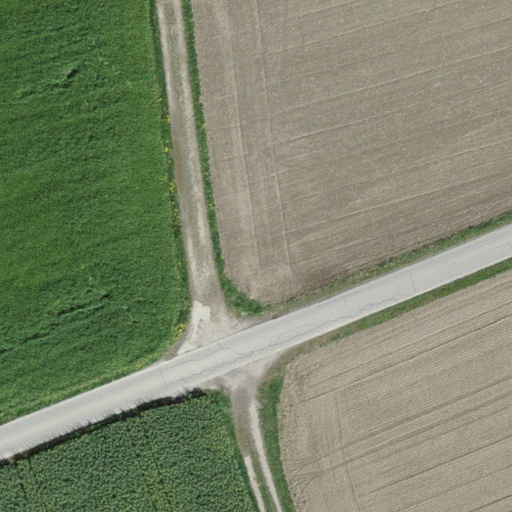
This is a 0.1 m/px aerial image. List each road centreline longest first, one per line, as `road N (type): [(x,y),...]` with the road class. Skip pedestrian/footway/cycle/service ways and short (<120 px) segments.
road 1 (unclassified): [(0,440),(511,236)]
road 2 (track): [(166,0),(206,297),(232,353),(274,511)]
